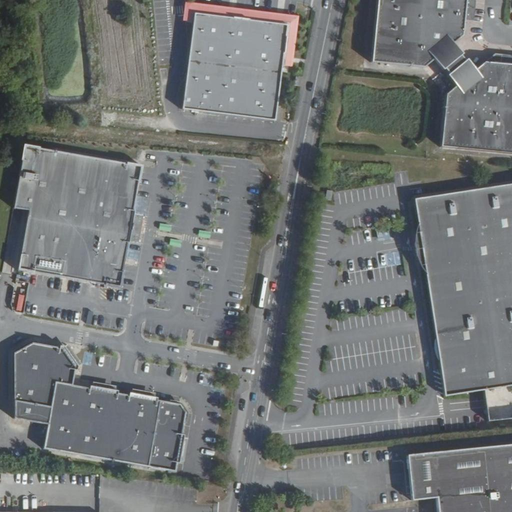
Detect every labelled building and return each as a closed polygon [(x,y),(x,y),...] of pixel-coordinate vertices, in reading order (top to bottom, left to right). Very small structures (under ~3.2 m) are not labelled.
[(377,0),(370,62),(425,68),(433,61),(461,38),(464,37),(467,0),(377,0)] [(287,27),(194,16),(183,110),(275,121),(287,27)] [(464,54),(454,44),(433,61),(442,73),(444,71),(447,74),(447,78),(454,86),(476,68),(468,58),(465,59),(463,56),(464,54)] [(500,62),(511,63),(511,54),(501,54),(500,62)] [(446,93),(440,147),(511,153),(511,63),(500,62),(485,61),(476,68),(454,86),(446,93)] [(22,160),(15,215),(30,217),(20,269),(19,268),(18,276),(26,278),(26,277),(112,292),(112,293),(120,295),(122,287),(121,287),(128,249),(129,245),(128,245),(129,241),(132,225),(132,222),(134,222),(134,218),(133,217),(140,180),(141,180),(142,172),(134,171),(134,172),(30,154),(30,153),(22,152),(20,160),(22,160)] [(425,274),(444,397),(484,391),(511,387),(511,184),(414,200),(417,225),(425,274)] [(132,225),(129,241),(137,243),(140,227),(132,225)] [(421,269),(425,274),(417,225),(416,229),(415,232),(414,236),(414,239),(414,242),(414,246),(414,251),(416,256),(417,260),(420,266),(421,269)] [(1,423),(30,429),(27,453),(174,478),(176,468),(178,469),(179,465),(177,464),(177,460),(179,449),(180,445),(182,445),(183,441),(181,441),(185,418),(179,410),(156,406),(156,404),(152,403),(152,405),(148,405),(136,403),(132,402),(133,399),(129,399),(128,401),(117,399),(117,397),(113,396),(113,398),(109,397),(97,395),(93,395),(93,393),(89,392),(89,394),(72,391),(75,376),(76,376),(77,372),(76,370),(74,372),(72,369),(65,359),(63,356),(64,352),(60,352),(59,354),(32,348),(12,359),(1,423)] [(68,356),(65,359),(72,369),(75,366),(68,356)] [(511,511),(511,444),(405,455),(408,492),(408,504),(435,501),(435,511),(511,511)]
